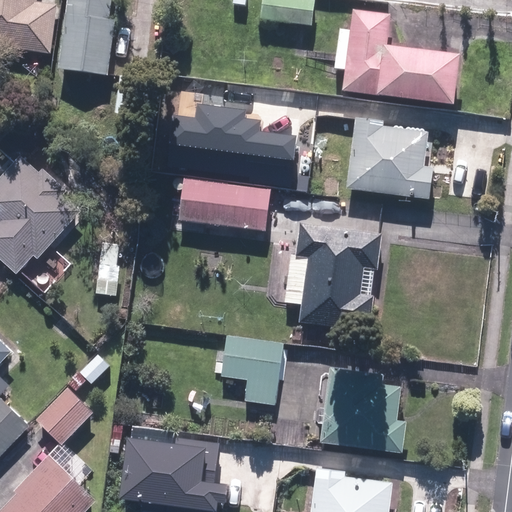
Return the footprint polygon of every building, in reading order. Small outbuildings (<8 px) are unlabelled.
[(38,0),(0,0),(0,48),(54,54),(59,6),(49,5),(38,4),(38,0)] [(114,0),(69,0),(59,68),(110,76),(119,21),(111,20),(114,0)] [(313,0),(262,0),(261,17),(311,24),(313,0)] [(394,15),(357,11),(347,91),(459,105),(465,55),(391,46),(394,15)] [(141,76),(121,75),(119,114),(139,115),(141,76)] [(294,161),(297,135),(260,131),(261,119),(245,117),(245,109),(198,103),(196,118),(174,116),(170,146),(294,161)] [(429,131),(356,121),(347,187),(429,198),(434,167),(424,165),(429,131)] [(83,207),(22,156),(0,182),(0,254),(26,276),(83,207)] [(272,190),(184,179),(179,221),(266,232),(272,190)] [(384,235),(302,224),(298,255),(310,256),(301,322),(373,332),(378,298),(363,296),(367,264),(380,266),(384,235)] [(125,235),(107,232),(98,292),(116,294),(125,235)] [(0,332),(0,363),(16,348),(0,332)] [(286,344),(231,335),(224,377),(249,381),(246,400),(277,405),(286,344)] [(333,366),(323,442),(406,453),(410,421),(400,420),(404,386),(384,384),(385,373),(333,366)] [(0,378),(0,441),(31,408),(0,378)] [(96,412),(72,388),(41,420),(65,444),(96,412)] [(136,431),(125,511),(221,511),(224,499),(231,500),(234,483),(219,481),(224,443),(136,431)] [(85,511),(98,499),(53,457),(0,511),(85,511)] [(394,511),(400,478),(317,466),(309,511),(394,511)]
